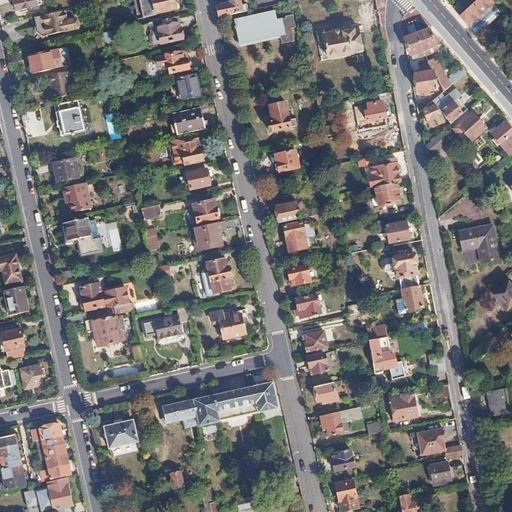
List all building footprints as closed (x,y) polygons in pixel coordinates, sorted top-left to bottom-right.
[(37,0),(14,0),(17,10),(38,6),(37,0)] [(176,9),(174,0),(152,0),(156,14),(176,9)] [(240,0),(216,6),(219,18),(248,10),(248,5),(242,6),(240,0)] [(461,17),(471,7),(464,0),(463,0),(454,9),(456,11),(461,17)] [(479,0),(471,7),(461,17),(469,26),(483,13),(493,4),(491,1),(492,0),(479,0)] [(477,36),(502,14),(493,4),(483,13),(469,26),(477,36)] [(41,17),(43,26),(51,24),(54,34),(67,31),(66,28),(75,25),(76,29),(84,27),(82,18),(74,20),(72,10),(41,17)] [(286,28),(283,14),(272,17),(273,19),(266,20),(265,14),(234,21),(239,42),(270,36),(271,44),(284,41),(282,29),(286,28)] [(180,29),(177,16),(141,24),(145,44),(150,43),(153,45),(162,43),(183,38),(181,29),(180,29)] [(51,24),(43,26),(44,31),(48,36),(54,34),(51,24)] [(362,50),(357,27),(334,32),(335,33),(323,36),(328,59),(353,54),(352,52),(362,50)] [(442,43),(430,29),(429,28),(417,33),(420,42),(425,55),(429,54),(426,49),(434,46),(442,43)] [(103,33),(96,34),(100,47),(106,45),(103,33)] [(425,55),(420,42),(417,33),(404,38),(407,52),(407,56),(410,56),(411,60),(425,55)] [(33,73),(54,68),(51,50),(29,55),(33,73)] [(171,73),(172,79),(177,78),(190,75),(189,69),(190,69),(187,59),(184,59),(182,52),(156,58),(160,74),(171,73)] [(438,64),(435,58),(428,62),(431,68),(438,64)] [(431,68),(428,62),(428,63),(422,66),(425,73),(433,71),(431,68)] [(444,92),(467,72),(462,67),(447,80),(438,64),(431,68),(433,71),(434,73),(444,92)] [(437,90),(434,73),(433,71),(425,73),(414,75),(418,93),(437,90)] [(73,95),(68,72),(46,77),(48,85),(50,84),(53,99),(73,95)] [(201,98),(196,74),(190,75),(177,78),(182,101),(201,98)] [(307,79),(305,79),(288,83),(290,93),(310,89),(307,79)] [(437,105),(451,124),(463,114),(467,110),(457,99),(460,96),(455,90),(441,102),(437,97),(434,101),(437,105)] [(93,96),(79,100),(79,105),(94,101),(93,96)] [(79,100),(59,104),(61,111),(80,106),(79,105),(79,100)] [(384,110),(382,102),(367,105),(368,112),(366,113),(368,122),(387,118),(386,109),(384,110)] [(290,120),(286,103),(270,106),(273,120),(268,121),(271,132),(292,128),(291,127),(297,125),(296,119),(290,120)] [(80,106),(61,111),(57,112),(62,135),(85,129),(80,106)] [(443,123),(436,106),(423,111),(427,121),(430,120),(431,122),(433,126),(443,123)] [(178,134),(205,128),(202,109),(174,115),(178,134)] [(472,113),(454,129),(460,136),(464,132),(472,141),(486,129),(472,113)] [(511,154),(511,131),(505,123),(492,134),(508,152),(505,155),(508,158),(511,154)] [(337,126),(324,129),(326,137),(339,134),(337,126)] [(428,159),(447,142),(440,133),(436,137),(425,147),(425,148),(428,152),(428,159)] [(197,146),(195,136),(170,142),(175,165),(185,163),(186,166),(205,161),(201,144),(197,146)] [(477,151),(486,143),(481,137),(472,145),(477,151)] [(300,167),(296,150),(276,154),(278,163),(276,165),(277,170),(279,170),(280,172),(300,167)] [(373,165),(372,157),(359,160),(360,167),(373,165)] [(80,177),(76,158),(53,163),(58,182),(80,177)] [(397,183),(400,182),(396,158),(384,160),(385,164),(371,167),(372,176),(369,176),(371,188),(376,188),(397,183)] [(211,186),(207,169),(188,174),(191,190),(211,186)] [(91,207),(85,183),(63,188),(65,197),(69,197),(72,211),(91,207)] [(401,203),(397,183),(376,188),(379,207),(401,203)] [(275,208),(278,223),(299,219),(294,194),(284,197),(285,205),(275,208)] [(216,209),(214,201),(194,205),(198,223),(217,219),(220,215),(219,210),(216,209)] [(161,216),(158,205),(141,209),(144,220),(161,216)] [(90,235),(88,221),(87,218),(63,223),(67,241),(78,239),(82,255),(102,251),(98,234),(90,235)] [(94,220),(88,221),(90,235),(98,234),(94,220)] [(226,230),(225,221),(195,227),(198,239),(195,240),(198,251),(223,245),(221,231),(226,230)] [(309,248),(304,222),(284,227),(287,237),(289,236),(290,242),(288,242),(290,252),(309,248)] [(410,239),(407,222),(389,225),(392,242),(410,239)] [(489,225),(456,232),(459,251),(478,248),(480,263),(496,259),(489,225)] [(113,251),(121,250),(119,235),(112,236),(113,251)] [(402,289),(419,286),(417,275),(418,275),(416,265),(417,264),(414,254),(394,257),(399,279),(401,278),(402,289)] [(22,280),(16,255),(0,258),(0,271),(2,271),(5,284),(22,280)] [(225,267),(223,259),(206,263),(208,271),(203,272),(207,295),(234,289),(231,277),(233,275),(232,269),(229,266),(225,267)] [(311,282),(307,266),(289,270),(292,287),(311,282)] [(329,286),(328,280),(316,283),(317,288),(329,286)] [(511,303),(511,287),(508,282),(494,295),(506,309),(511,303)] [(105,307),(99,283),(81,288),(84,301),(81,305),(82,309),(87,310),(105,307)] [(424,306),(420,286),(419,286),(402,289),(401,289),(406,311),(424,306)] [(28,311),(24,292),(5,297),(9,315),(28,311)] [(323,314),(318,294),(296,299),(300,319),(323,314)] [(134,311),(132,303),(114,307),(116,315),(134,311)] [(363,312),(362,304),(348,307),(350,315),(363,312)] [(190,320),(187,306),(177,308),(179,315),(180,315),(181,322),(190,320)] [(350,331),(366,327),(363,312),(350,315),(347,316),(350,331)] [(90,313),(67,318),(68,325),(85,321),(92,319),(90,313)] [(246,335),(241,314),(233,316),(233,313),(223,315),(224,321),(220,322),(224,340),(246,335)] [(247,313),(241,314),(246,335),(251,334),(247,313)] [(180,315),(179,315),(154,320),(158,339),(183,333),(181,322),(180,315)] [(93,323),(94,331),(98,346),(122,341),(121,338),(124,337),(123,331),(125,330),(122,316),(93,323)] [(92,319),(85,321),(87,333),(94,331),(93,323),(92,319)] [(24,347),(19,329),(1,333),(5,351),(24,347)] [(369,342),(388,339),(386,329),(367,332),(369,342)] [(328,349),(325,332),(306,335),(308,344),(305,344),(307,353),(328,349)] [(392,355),(389,338),(388,339),(369,342),(375,373),(384,372),(383,369),(390,368),(393,379),(413,376),(410,360),(397,363),(395,354),(392,355)] [(133,362),(144,360),(141,345),(130,347),(133,362)] [(330,371),(326,354),(309,358),(311,369),(313,368),(314,375),(330,371)] [(432,373),(446,370),(444,355),(428,358),(432,373)] [(45,384),(40,365),(21,370),(25,389),(45,384)] [(274,382),(253,386),(259,413),(259,414),(280,409),(274,382)] [(338,400),(334,382),(314,387),(317,402),(323,401),(323,403),(338,400)] [(446,398),(451,397),(449,384),(443,385),(446,398)] [(253,386),(213,395),(219,421),(259,413),(253,386)] [(510,411),(506,388),(493,390),(494,394),(487,396),(490,415),(510,411)] [(384,421),(385,434),(399,430),(398,421),(426,416),(424,407),(417,408),(415,391),(390,396),(395,419),(384,421)] [(213,395),(197,399),(200,416),(197,418),(199,427),(219,422),(219,421),(213,395)] [(365,406),(381,403),(379,395),(363,398),(365,406)] [(197,399),(186,401),(191,419),(197,418),(200,416),(197,399)] [(191,419),(186,401),(163,407),(166,423),(191,419)] [(338,412),(321,416),(323,425),(324,425),(325,430),(327,430),(328,436),(343,433),(338,412)] [(145,439),(140,420),(132,422),(132,420),(103,426),(108,447),(145,439)] [(371,435),(383,432),(381,422),(368,424),(371,435)] [(51,480),(70,474),(68,468),(67,461),(64,446),(63,440),(61,434),(60,431),(59,424),(39,429),(51,480)] [(447,457),(463,455),(461,446),(446,448),(445,441),(444,436),(446,435),(444,428),(418,433),(423,456),(446,451),(447,457)] [(0,461),(6,489),(26,485),(25,477),(23,471),(19,457),(18,450),(17,444),(16,441),(15,434),(0,437),(0,461)] [(355,468),(351,451),(332,455),(336,472),(355,468)] [(451,480),(447,462),(430,465),(434,483),(451,480)] [(170,472),(174,489),(184,487),(180,470),(170,472)] [(274,482),(272,473),(267,474),(269,488),(275,486),(274,482)] [(73,505),(67,478),(48,483),(54,509),(73,505)] [(276,491),(296,487),(294,478),(274,482),(275,486),(276,491)] [(342,511),(359,509),(353,481),(336,484),(341,511),(342,511)] [(411,504),(409,494),(399,497),(401,508),(401,511),(416,511),(415,503),(411,504)] [(260,495),(236,500),(238,510),(263,505),(260,495)] [(220,511),(219,503),(212,504),(213,511),(220,511)]
